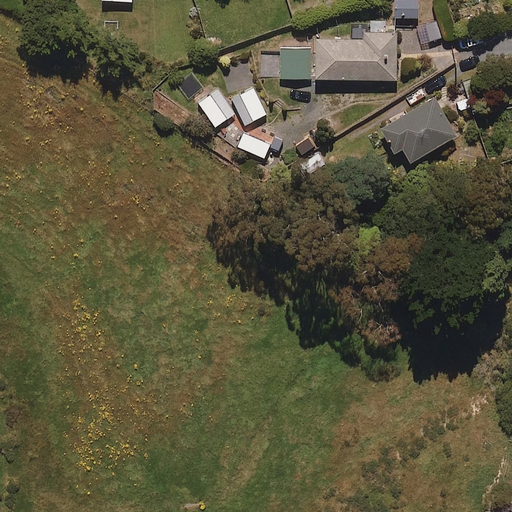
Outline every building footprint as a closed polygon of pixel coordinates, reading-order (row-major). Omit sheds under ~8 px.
[(418,14),(417,0),(394,0),(394,14),(418,14)] [(425,0),(429,19),(417,21),(420,38),(454,33),(452,23),(448,0),(425,0)] [(397,28),(364,28),(364,35),(316,35),(316,73),(396,74),(397,28)] [(310,44),(280,44),(281,75),(310,74),(310,44)] [(455,131),(434,93),(380,123),(393,147),(402,142),(410,156),(455,131)]
